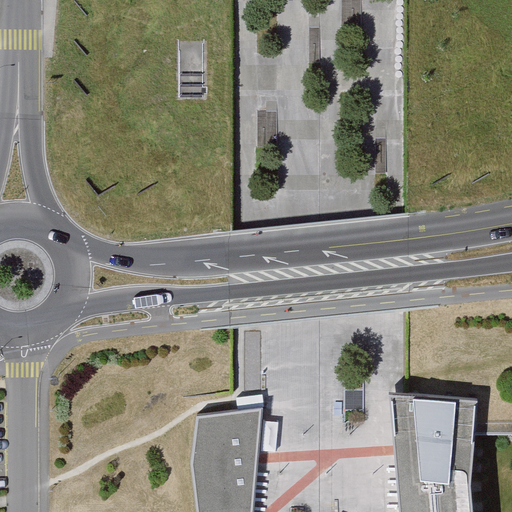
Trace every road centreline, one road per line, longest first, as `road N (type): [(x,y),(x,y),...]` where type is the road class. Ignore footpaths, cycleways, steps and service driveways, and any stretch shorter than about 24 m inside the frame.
road 1 (primary): [(63,309),(511,262)]
road 2 (primary): [(511,223),(195,261),(131,259),(66,244)]
road 3 (unclassified): [(50,228),(18,93)]
